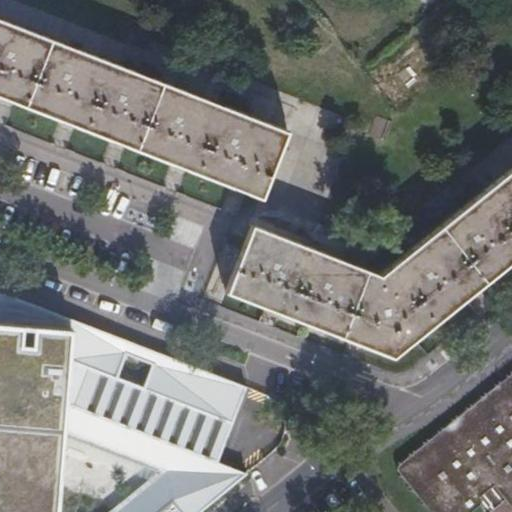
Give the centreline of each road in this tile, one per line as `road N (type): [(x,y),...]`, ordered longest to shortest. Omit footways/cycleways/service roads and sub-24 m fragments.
road 1 (residential): [(0,246),(415,402)]
road 2 (residential): [(270,511),(415,402)]
road 3 (residential): [(415,402),(511,326)]
